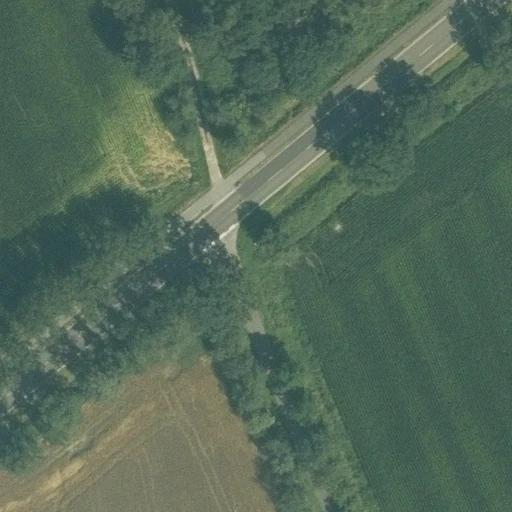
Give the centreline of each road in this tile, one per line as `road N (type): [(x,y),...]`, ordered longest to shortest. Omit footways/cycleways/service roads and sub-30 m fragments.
road 1 (primary): [(213,229),(487,0)]
road 2 (unclassified): [(335,511),(213,229)]
road 3 (primary): [(0,406),(213,229)]
road 4 (track): [(236,210),(219,191),(168,0)]
